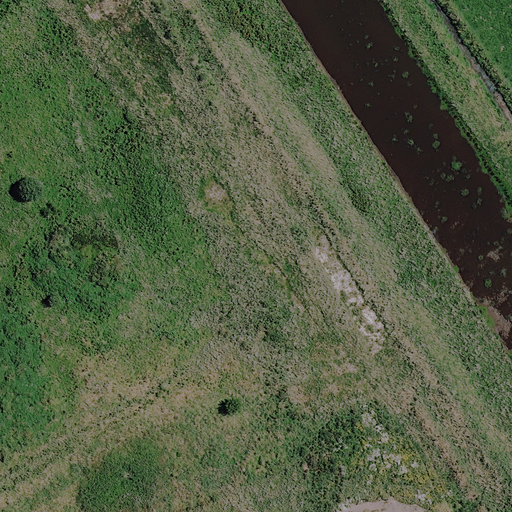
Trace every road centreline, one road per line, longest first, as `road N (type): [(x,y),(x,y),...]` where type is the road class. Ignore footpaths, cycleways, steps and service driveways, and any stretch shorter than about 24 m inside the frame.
road 1 (unknown): [(495,511),(165,0)]
road 2 (unknown): [(0,308),(253,133)]
road 3 (unknown): [(0,360),(99,511)]
